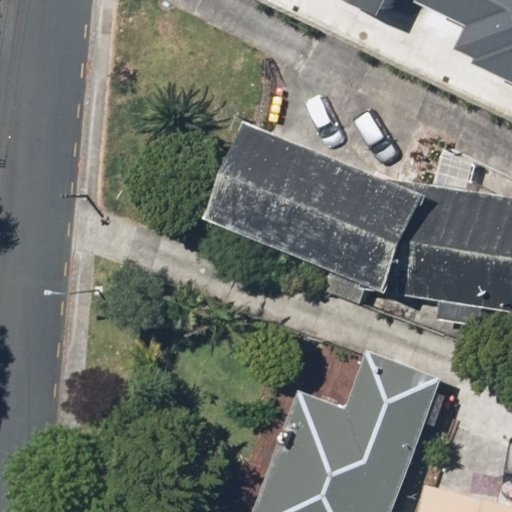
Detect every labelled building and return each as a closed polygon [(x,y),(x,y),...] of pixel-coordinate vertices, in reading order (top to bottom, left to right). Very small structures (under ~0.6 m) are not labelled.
[(339,0),(389,23),(399,0),(339,0)] [(511,0),(426,0),(422,9),(473,32),(462,56),(482,66),(479,72),(511,86),(511,0)] [(511,207),(415,193),(256,130),(215,225),(335,277),(328,293),(363,308),(370,293),(390,302),(423,307),(421,321),(483,331),(485,317),(511,321),(511,207)] [(403,511),(448,391),(360,359),(342,407),(299,391),(254,511),(403,511)] [(511,511),(511,504),(427,485),(420,511),(511,511)]
